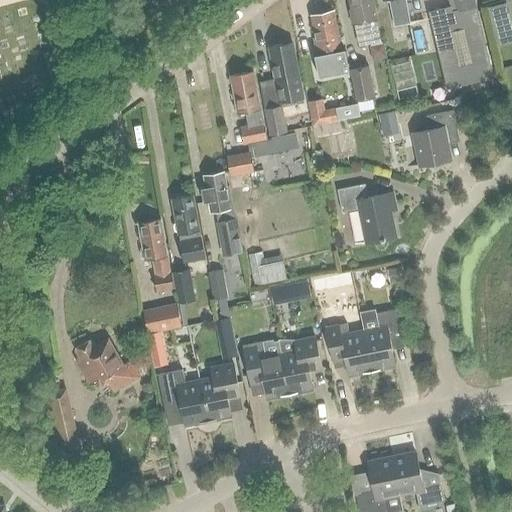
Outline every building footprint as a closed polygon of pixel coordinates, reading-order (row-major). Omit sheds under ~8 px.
[(380,41),(372,0),(349,0),(351,7),(350,9),(352,23),(359,21),(364,44),(380,41)] [(383,0),(387,0),(388,3),(390,2),(395,26),(411,23),(405,0),(383,0)] [(493,78),(474,0),(448,0),(450,7),(430,12),(448,89),(493,78)] [(316,15),(311,16),(312,21),(316,38),(314,38),(316,51),(326,49),(327,53),(315,56),(319,78),(349,71),(345,50),(334,52),(333,48),(341,46),(334,12),(316,15)] [(274,79),(259,81),(269,134),(272,133),(284,131),(286,131),(281,106),(284,99),(302,95),(298,75),(299,75),(292,42),(269,47),(273,65),(272,68),(274,79)] [(351,67),(356,99),(373,96),(368,64),(351,67)] [(260,108),(253,71),(231,76),(236,103),(233,105),(233,108),(237,110),(237,113),(246,111),(249,125),(241,127),(244,143),(268,138),(265,123),(262,123),(260,108)] [(322,99),(309,101),(314,125),(337,120),(335,109),(324,111),(322,99)] [(409,167),(450,159),(445,136),(458,133),(453,110),(426,115),(429,129),(414,133),(420,164),(408,166),(409,167)] [(395,111),(378,115),(381,126),(397,122),(395,111)] [(287,151),(298,149),(295,134),(285,136),(287,151)] [(231,177),(254,173),(250,152),(227,156),(231,177)] [(207,188),(201,189),(203,203),(209,202),(211,214),(218,213),(222,242),(225,256),(241,252),(229,186),(226,187),(224,173),(205,176),(207,188)] [(381,241),(385,240),(397,237),(391,211),(397,210),(393,193),(368,198),(365,185),(338,190),(342,212),(358,209),(365,242),(354,245),(355,246),(381,240),(381,241)] [(205,260),(193,196),(173,199),(177,223),(174,226),(175,231),(179,232),(181,241),(180,242),(184,264),(205,260)] [(167,257),(160,220),(140,223),(144,249),(142,249),(143,257),(145,256),(146,260),(155,259),(157,275),(155,276),(157,292),(175,289),(172,273),(171,273),(168,257),(167,257)] [(406,279),(404,266),(387,270),(389,283),(406,279)] [(221,269),(210,271),(215,299),(217,299),(220,319),(229,318),(221,269)] [(194,302),(189,270),(174,273),(178,304),(194,302)] [(324,278),(312,280),(315,293),(326,291),(324,278)] [(274,305),(291,301),(288,285),(271,288),(274,305)] [(178,304),(144,311),(149,334),(182,327),(178,304)] [(360,313),(363,330),(372,370),(383,368),(384,370),(396,368),(390,341),(402,338),(396,309),(376,313),(375,309),(360,313)] [(347,324),(326,328),(331,353),(333,364),(346,361),(347,367),(349,377),(361,375),(360,372),(372,370),(363,330),(349,333),(347,324)] [(166,353),(161,332),(147,335),(151,356),(166,353)] [(233,334),(218,337),(223,361),(238,357),(233,334)] [(294,341),(279,340),(289,393),(301,391),(301,393),(313,391),(310,373),(322,370),(320,361),(315,336),(294,341)] [(79,356),(75,359),(89,384),(104,376),(113,392),(139,377),(130,361),(123,365),(108,338),(94,346),(91,340),(75,349),(79,356)] [(264,341),(243,345),(249,376),(251,385),(263,383),(265,394),(266,400),(278,398),(278,395),(289,393),(279,340),(278,340),(278,341),(273,342),(272,340),(264,342),(264,341)] [(215,377),(200,380),(208,420),(219,418),(220,420),(232,418),(230,411),(228,400),(240,398),(239,388),(234,363),(213,368),(215,377)] [(196,422),(208,420),(200,380),(185,383),(182,370),(157,375),(163,403),(179,400),(185,427),(197,425),(196,422)] [(83,457),(68,388),(48,392),(48,393),(43,394),(58,461),(63,460),(63,461),(83,457)] [(392,459),(400,495),(415,492),(418,508),(444,503),(438,475),(420,479),(415,454),(392,459)] [(399,495),(400,495),(392,459),(367,464),(373,491),(355,494),(358,511),(402,511),(403,511),(399,495)]
